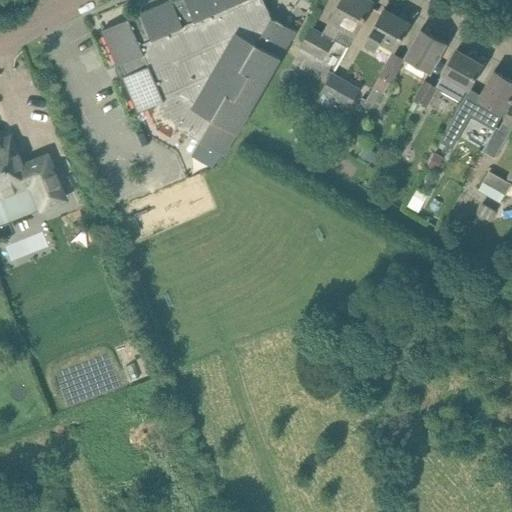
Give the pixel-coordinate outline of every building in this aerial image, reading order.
[(177,128),(225,156),(296,31),(271,17),(263,0),(173,0),(172,1),(172,0),(171,0),(140,14),(141,14),(130,19),(129,19),(103,30),(118,66),(121,64),(126,75),(123,77),(138,112),(147,108),(156,128),(172,137),(177,128)] [(373,2),(369,0),(341,0),(323,33),(312,26),(301,46),(322,58),(333,38),(348,47),(373,2)] [(375,26),(370,34),(364,46),(375,53),(382,41),(395,49),(410,23),(385,9),(375,26)] [(421,29),(411,47),(406,55),(431,70),(437,61),(446,44),(421,29)] [(447,67),(435,86),(462,102),(452,119),(462,125),(476,101),(466,95),(469,89),(473,82),(483,64),(457,49),(447,67)] [(380,74),(381,75),(373,88),(383,93),(390,80),(391,81),(404,58),(393,52),(380,74)] [(511,80),(494,71),(485,88),(479,97),(504,112),(510,102),(511,98),(511,80)] [(349,106),(349,105),(360,111),(366,100),(355,94),(359,87),(333,72),(323,91),(325,92),(319,103),(332,110),(338,100),(349,106)] [(426,106),(436,88),(425,82),(414,99),(426,106)] [(496,127),(482,151),(495,159),(511,128),(511,106),(503,122),(499,129),(496,127)] [(30,183),(40,208),(63,199),(46,156),(20,167),(9,138),(0,141),(0,194),(0,195),(6,196),(11,195),(16,192),(19,187),(30,183)] [(302,152),(315,160),(320,152),(306,144),(302,152)] [(365,145),(359,156),(370,163),(377,152),(365,145)] [(436,169),(441,158),(433,153),(427,164),(436,169)] [(511,169),(506,180),(490,171),(483,182),(505,195),(511,182),(511,169)] [(389,190),(401,197),(406,187),(394,180),(389,190)] [(418,212),(424,201),(413,195),(407,206),(418,212)] [(483,203),(477,214),(491,222),(497,211),(483,203)] [(148,361),(126,371),(132,385),(132,387),(138,384),(155,377),(153,373),(148,361)]
